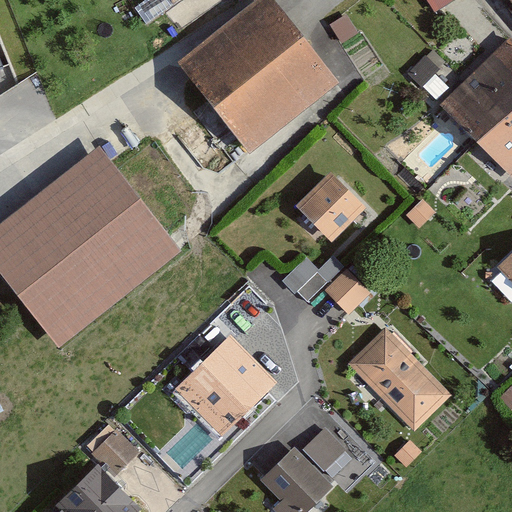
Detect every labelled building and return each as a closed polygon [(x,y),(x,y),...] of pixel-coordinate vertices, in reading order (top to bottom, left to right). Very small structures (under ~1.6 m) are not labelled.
[(456,0),(430,0),(439,12),(445,8),(456,0)] [(285,9),(191,82),(240,147),(335,74),(285,9)] [(483,146),(511,118),(511,50),(497,64),(449,109),(483,146)] [(451,66),(436,51),(410,77),(425,92),(451,66)] [(511,118),(483,146),(511,177),(511,118)] [(96,148),(0,222),(0,279),(57,351),(180,255),(96,148)] [(363,213),(333,182),(298,217),(327,247),(363,213)] [(511,255),(496,272),(511,288),(511,255)] [(372,296),(348,272),(324,295),(348,319),(372,296)] [(329,285),(318,274),(296,296),(307,307),(321,292),(329,285)] [(220,435),(274,381),(227,335),(174,390),(220,435)] [(418,429),(449,398),(411,361),(415,357),(395,338),(391,341),(385,335),(354,366),(418,429)] [(511,382),(502,392),(511,403),(511,382)] [(126,465),(138,452),(116,432),(104,444),(126,465)] [(297,511),(315,511),(337,491),(334,488),(295,450),(266,480),(297,511)] [(109,482),(96,468),(59,504),(66,511),(133,511),(135,510),(125,498),(109,482)]
